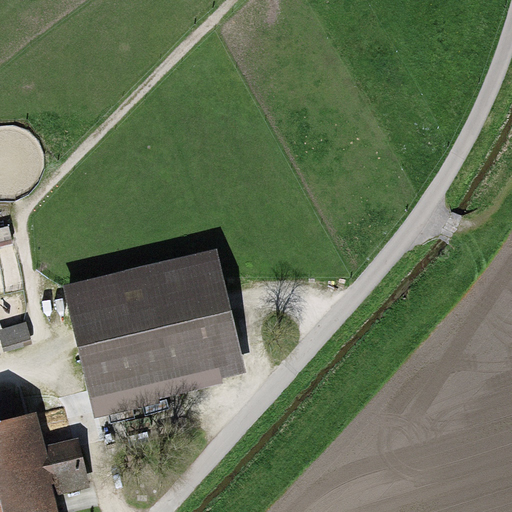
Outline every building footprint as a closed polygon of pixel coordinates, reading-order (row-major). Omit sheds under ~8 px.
[(209,252),(61,293),(89,395),(237,354),(209,252)] [(23,324),(2,330),(7,347),(28,340),(23,324)] [(164,400),(160,401),(157,397),(150,395),(144,401),(145,408),(149,412),(154,412),(159,409),(160,406),(166,405),(168,408),(174,408),(178,405),(180,398),(177,392),(170,391),(164,396),(164,400)] [(40,511),(12,395),(0,398),(0,511),(40,511)] [(121,419),(122,414),(127,413),(127,414),(131,417),(136,418),(141,415),(143,408),(139,402),(132,401),(126,406),(126,408),(121,409),(119,406),(112,405),(106,410),(107,418),(111,421),(116,422),(121,419)] [(73,443),(39,453),(51,494),(85,484),(73,443)]
